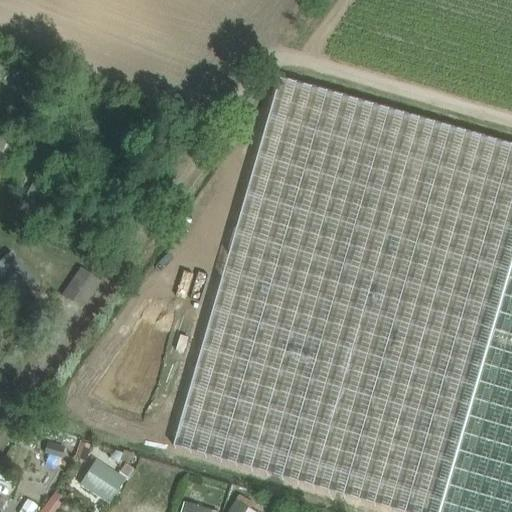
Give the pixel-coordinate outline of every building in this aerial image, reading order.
[(0,180),(14,146),(17,139),(0,131),(0,180)] [(58,179),(38,170),(26,196),(12,190),(5,204),(39,219),(58,179)] [(57,262),(48,257),(29,235),(15,248),(36,270),(48,279),(57,262)] [(37,284),(10,255),(0,264),(0,283),(17,302),(37,284)] [(511,511),(511,267),(441,511),(511,511)] [(81,310),(100,284),(80,270),(72,281),(62,296),(81,310)] [(32,475),(65,485),(69,472),(35,462),(32,475)] [(118,509),(133,483),(102,465),(87,491),(118,509)] [(177,511),(178,498),(137,496),(136,511),(177,511)]
